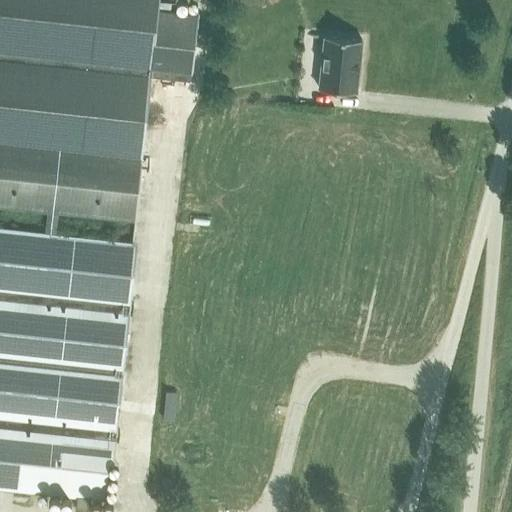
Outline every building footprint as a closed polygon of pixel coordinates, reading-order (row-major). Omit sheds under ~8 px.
[(0,0),(0,207),(46,212),(45,234),(57,235),(58,213),(135,222),(142,159),(151,76),(191,81),(198,14),(158,10),(159,0),(0,0)] [(319,86),(358,90),(363,39),(324,35),(319,86)] [(212,94),(229,97),(231,88),(214,85),(212,94)] [(0,486),(105,498),(133,243),(57,235),(45,234),(0,228),(0,486)] [(163,415),(173,416),(174,389),(164,388),(163,415)] [(161,489),(171,490),(172,478),(163,477),(161,489)]
